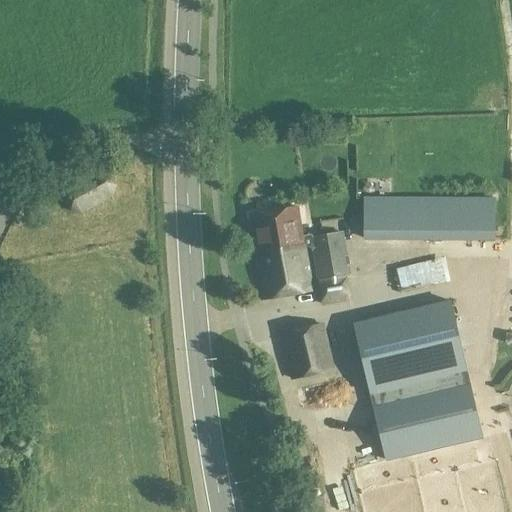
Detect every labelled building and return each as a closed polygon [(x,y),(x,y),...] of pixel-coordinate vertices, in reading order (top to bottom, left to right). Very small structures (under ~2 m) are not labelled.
[(97,175),(65,193),(62,204),(68,214),(79,217),(109,200),(113,189),(107,179),(97,175)] [(366,198),(366,241),(495,242),(495,199),(366,198)] [(351,277),(344,234),(314,239),(313,236),(304,237),(299,208),(250,216),(264,299),(313,291),(307,251),(314,250),(319,282),(318,282),(321,304),(323,304),(323,306),(351,302),(350,298),(351,298),(348,277),(351,277)] [(449,252),(374,265),(381,307),(477,291),(472,264),(451,267),(449,252)] [(354,321),(374,408),(373,408),(387,463),(484,440),(470,384),(452,300),(376,315),(354,321)] [(323,327),(283,337),(293,381),(334,371),(323,327)]
